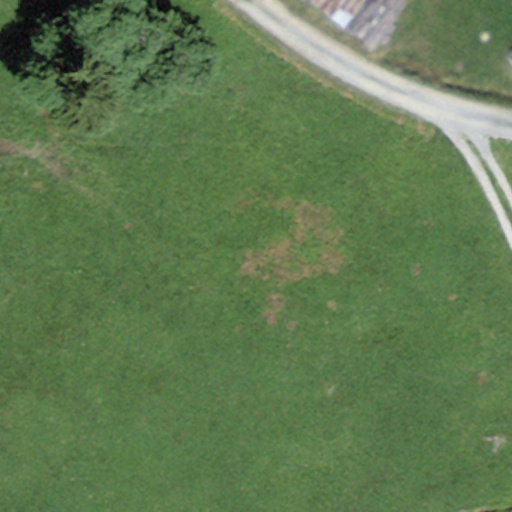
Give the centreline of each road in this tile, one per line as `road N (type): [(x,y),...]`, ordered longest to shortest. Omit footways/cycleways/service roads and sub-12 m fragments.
road 1 (track): [(230,0),(302,55),(446,119),(511,131)]
road 2 (track): [(446,119),(511,231)]
